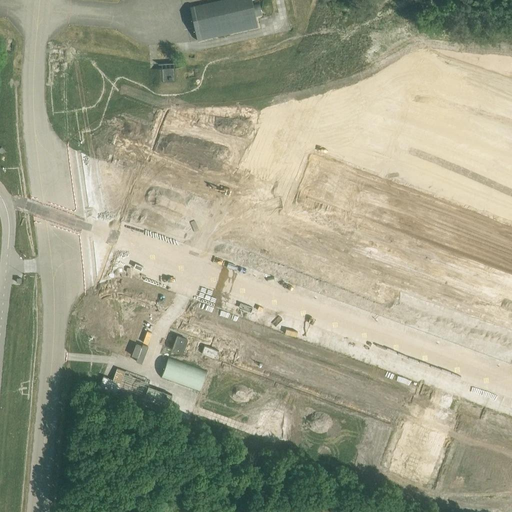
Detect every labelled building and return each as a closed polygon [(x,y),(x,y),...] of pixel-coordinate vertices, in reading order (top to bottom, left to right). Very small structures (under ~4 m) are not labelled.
[(259,1),(253,3),(252,0),(218,0),(190,6),(197,41),(258,27),(256,18),(263,16),(259,1)] [(336,168),(336,167),(319,161),(301,207),(319,214),(319,213),(348,223),(347,224),(361,229),(390,239),(389,240),(396,242),(397,242),(425,252),(425,253),(438,258),(439,257),(467,267),(467,268),(474,271),(474,270),(502,280),(502,281),(511,285),(511,232),(491,225),(491,224),(484,222),(455,212),(456,211),(442,206),(442,207),(413,196),(414,196),(407,193),(406,194),(378,183),(365,178),(364,178),(336,168)] [(159,229),(142,276),(159,283),(160,282),(188,292),(187,293),(201,298),(202,297),(230,308),(229,309),(237,311),(237,310),(265,321),(265,322),(279,327),(279,326),(307,336),(307,337),(314,340),(314,339),(342,349),(342,350),(356,355),(384,365),(384,366),(394,370),(394,371),(429,384),(429,382),(440,386),(440,385),(468,396),(468,397),(482,402),(482,401),(510,411),(510,412),(511,413),(511,360),(499,356),(499,355),(488,351),(485,350),(485,351),(457,340),(447,336),(447,334),(412,321),(412,323),(401,319),(401,320),(373,310),(373,309),(359,304),(331,294),(331,293),(324,290),(324,291),(296,281),(296,280),(282,275),(282,276),(254,265),(247,262),(246,263),(218,252),(219,252),(205,246),(204,247),(176,237),(177,236),(159,229)] [(182,353),(185,345),(187,339),(177,335),(172,349),(182,353)] [(216,358),(219,350),(204,345),(202,353),(216,358)]
